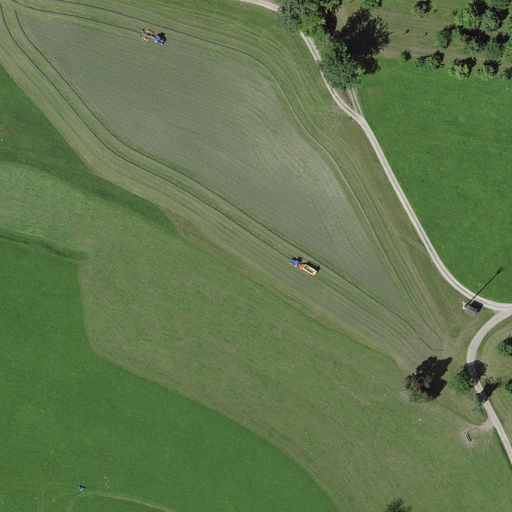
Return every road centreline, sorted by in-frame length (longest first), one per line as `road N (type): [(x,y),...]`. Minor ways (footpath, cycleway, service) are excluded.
road 1 (track): [(505,310),(446,275),(370,133),(341,37),(317,0)]
road 2 (track): [(258,0),(307,32),(335,98),(370,133)]
road 3 (track): [(511,308),(479,337),(471,371),(511,455)]
